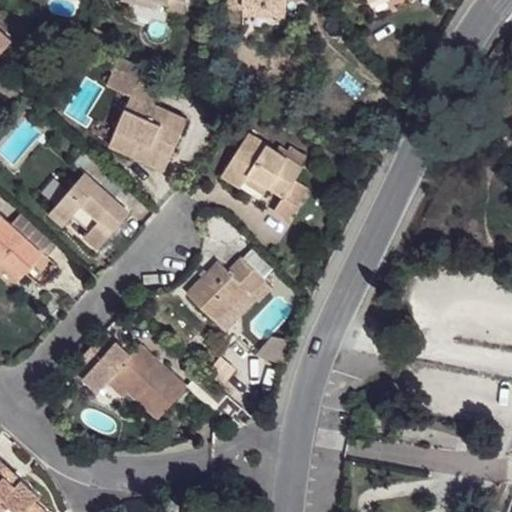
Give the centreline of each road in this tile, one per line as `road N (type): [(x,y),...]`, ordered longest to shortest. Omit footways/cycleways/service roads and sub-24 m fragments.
road 1 (residential): [(296,448),(315,361),(494,0)]
road 2 (residential): [(5,403),(179,216)]
road 3 (residential): [(101,470),(296,448)]
